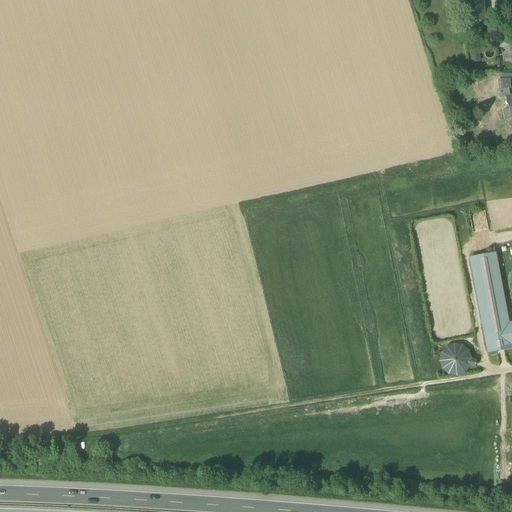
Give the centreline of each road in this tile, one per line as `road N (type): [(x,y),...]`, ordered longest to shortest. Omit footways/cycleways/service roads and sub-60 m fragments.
road 1 (track): [(77,442),(488,373)]
road 2 (motorway): [(287,511),(0,494)]
